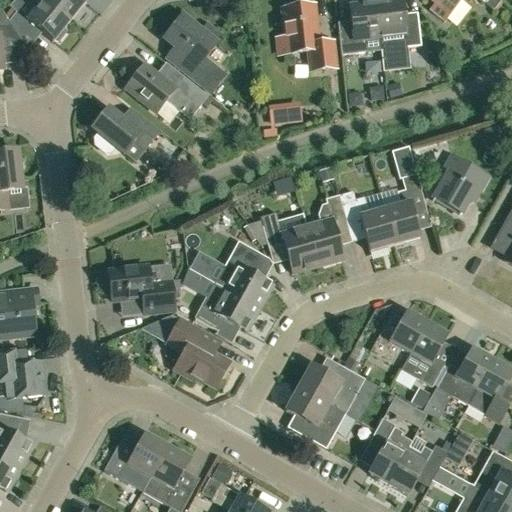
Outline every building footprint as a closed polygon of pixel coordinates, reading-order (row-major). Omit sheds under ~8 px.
[(69,23),(40,0),(31,0),(26,7),(29,9),(23,17),(16,11),(16,12),(11,8),(4,17),(8,21),(7,22),(21,44),(34,28),(53,43),(69,23)] [(86,2),(83,0),(42,0),(43,0),(42,0),(40,0),(69,23),(86,2)] [(429,0),(434,4),(429,11),(443,23),(449,16),(461,0),(477,0),(483,4),(493,12),(501,2),(498,0),(429,0)] [(403,25),(400,1),(375,4),(379,38),(378,38),(380,51),(420,47),(417,23),(403,25)] [(367,53),(380,51),(378,38),(379,38),(375,4),(349,7),(351,30),(338,31),(340,55),(367,53)] [(317,44),(312,7),(283,10),(288,54),(307,52),(309,72),(334,70),(331,43),(317,44)] [(0,73),(2,73),(0,57),(0,49),(18,47),(21,44),(7,22),(0,11),(0,73)] [(164,39),(176,48),(166,60),(180,72),(201,88),(209,95),(224,77),(215,70),(203,60),(215,44),(213,43),(219,37),(206,26),(201,33),(182,18),(164,39)] [(174,90),(143,66),(125,89),(155,114),(165,102),(188,121),(202,105),(207,109),(212,102),(207,98),(183,79),(174,90)] [(389,98),(401,95),(397,84),(386,87),(389,98)] [(370,95),(371,101),(383,100),(382,87),(376,88),(370,95)] [(130,127),(108,109),(92,129),(98,134),(94,139),(94,145),(104,153),(111,152),(114,147),(124,155),(132,143),(143,152),(159,132),(139,116),(130,127)] [(486,128),(490,139),(501,136),(497,125),(486,128)] [(403,150),(392,153),(395,161),(410,156),(408,148),(403,150)] [(0,154),(0,210),(9,210),(7,192),(21,191),(17,153),(0,154)] [(473,202),(487,177),(452,158),(438,183),(442,185),(434,200),(460,214),(468,200),(473,202)] [(332,180),(329,168),(318,171),(322,183),(332,180)] [(401,204),(384,209),(394,245),(420,238),(418,231),(414,216),(427,212),(416,175),(402,179),(405,191),(398,193),(401,204)] [(355,201),(353,192),(339,196),(347,226),(349,233),(363,229),(369,252),(394,245),(384,209),(367,215),(363,199),(355,201)] [(317,268),(343,260),(335,229),(347,226),(339,196),(325,200),(327,206),(322,207),(319,216),(321,223),(306,228),(317,268)] [(511,208),(497,236),(511,244),(503,261),(511,265),(511,208)] [(282,235),(276,214),(260,218),(268,248),(283,244),(292,275),(317,268),(306,228),(282,235)] [(259,309),(272,286),(263,281),(272,265),(268,259),(238,242),(224,268),(225,273),(231,277),(224,290),(259,309)] [(150,284),(148,267),(108,272),(112,302),(142,298),(144,315),(175,311),(173,295),(171,282),(171,281),(150,284)] [(179,281),(171,282),(173,295),(180,294),(179,281)] [(0,340),(36,337),(33,306),(39,305),(37,290),(0,294),(0,340)] [(259,309),(224,290),(217,302),(212,299),(207,300),(196,320),(225,336),(232,324),(246,332),(259,309)] [(410,354),(427,324),(406,312),(402,319),(402,320),(393,336),(383,331),(370,354),(389,365),(398,348),(410,354)] [(228,372),(227,367),(228,364),(214,356),(197,347),(204,334),(179,320),(166,345),(183,355),(174,371),(190,380),(192,376),(215,389),(219,380),(224,379),(228,372)] [(432,388),(448,358),(438,353),(448,336),(427,324),(410,354),(410,355),(404,367),(417,374),(415,379),(432,388)] [(467,406),(492,361),(472,349),(459,372),(449,366),(436,389),(467,406)] [(30,364),(29,351),(0,354),(0,375),(5,374),(8,400),(46,396),(42,362),(30,364)] [(352,373),(358,363),(349,358),(343,368),(352,373)] [(499,424),(511,401),(511,400),(502,395),(511,376),(511,371),(492,361),(467,406),(499,424)] [(336,380),(310,366),(298,389),(327,406),(344,415),(364,380),(352,373),(343,368),(336,380)] [(410,403),(424,410),(432,396),(418,388),(410,403)] [(325,450),(339,425),(322,415),(327,406),(298,389),(285,412),(310,426),(303,438),(325,450)] [(388,410),(419,427),(426,415),(395,397),(388,410)] [(0,457),(21,469),(34,446),(16,437),(16,433),(13,432),(21,418),(0,413),(0,457)] [(369,474),(388,485),(409,448),(412,443),(401,436),(403,433),(394,428),(395,427),(383,419),(370,442),(383,449),(369,474)] [(458,434),(452,447),(465,454),(472,442),(458,434)] [(151,478),(167,448),(145,435),(128,464),(113,455),(104,472),(128,485),(131,480),(133,482),(139,471),(150,478),(151,478)] [(441,451),(447,454),(451,446),(445,443),(441,451)] [(441,451),(434,447),(431,453),(423,448),(420,454),(409,448),(388,485),(407,496),(422,471),(434,477),(447,454),(441,451)] [(189,461),(167,448),(151,478),(150,478),(141,493),(169,508),(167,511),(180,511),(192,492),(176,483),(183,470),(189,461)] [(511,509),(511,478),(507,476),(511,467),(511,462),(492,451),(473,487),(488,495),(488,496),(511,509)] [(21,469),(0,457),(0,486),(8,491),(21,469)] [(219,465),(211,480),(224,487),(232,472),(219,465)] [(205,488),(201,495),(212,501),(216,494),(220,487),(209,480),(205,488)] [(267,511),(227,489),(222,497),(239,506),(236,511),(267,511)] [(511,511),(511,509),(488,496),(482,506),(464,496),(454,511),(511,511)]
